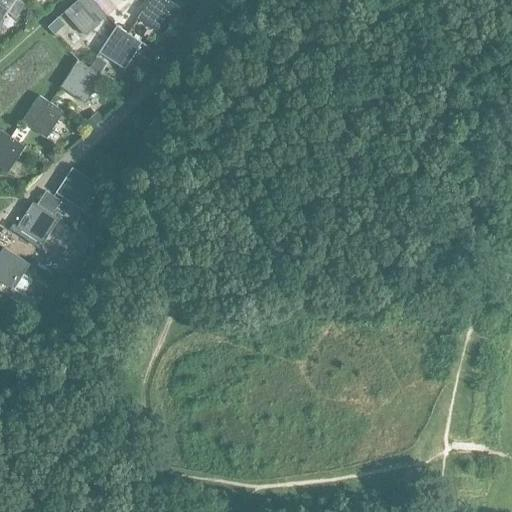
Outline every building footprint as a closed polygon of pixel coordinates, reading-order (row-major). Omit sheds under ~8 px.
[(0,0),(0,23),(1,25),(9,13),(15,17),(25,3),(20,0),(0,0)] [(88,36),(110,16),(95,0),(80,0),(67,12),(88,36)] [(151,0),(140,17),(143,19),(165,34),(183,8),(171,0),(151,0)] [(54,35),(65,25),(58,17),(47,27),(54,35)] [(165,57),(155,51),(155,50),(119,26),(102,51),(126,68),(137,52),(148,60),(149,59),(159,66),(165,57)] [(79,60),(62,85),(88,103),(105,77),(79,60)] [(49,137),(66,112),(41,95),(24,120),(49,137)] [(0,163),(11,171),(28,146),(3,129),(0,133),(0,163)] [(84,209),(100,184),(74,168),(58,193),(84,209)] [(46,191),(38,203),(53,213),(61,201),(46,191)] [(35,202),(19,227),(12,223),(4,236),(15,243),(24,230),(45,244),(61,218),(53,213),(38,203),(35,202)] [(32,280),(25,275),(32,264),(6,247),(0,256),(0,279),(23,294),(32,280)]
